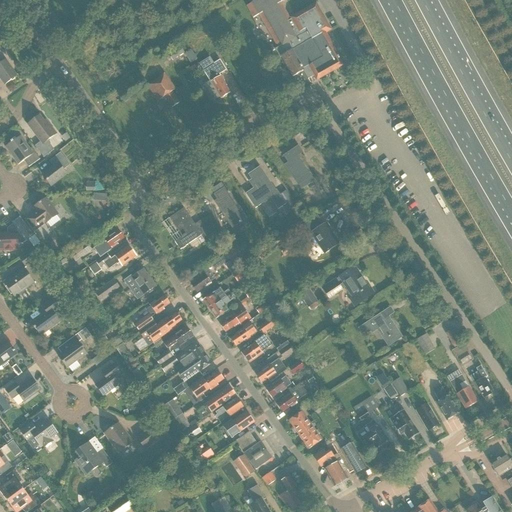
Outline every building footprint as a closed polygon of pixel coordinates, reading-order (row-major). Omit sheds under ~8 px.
[(254,17),(259,14),(277,45),(271,48),(273,51),(275,50),(286,68),(287,67),(292,77),(304,70),(307,76),(313,72),(317,79),(342,64),(324,33),(330,30),(316,5),(293,18),(291,19),(281,2),(284,0),(255,0),(253,1),(253,2),(247,6),(254,17)] [(152,68),(162,82),(175,73),(165,59),(152,68)] [(220,59),(203,69),(216,91),(217,90),(221,98),(229,93),(225,85),(226,85),(221,75),(227,72),(220,59)] [(0,78),(1,78),(5,85),(12,80),(11,79),(20,73),(16,75),(6,60),(0,64),(0,78)] [(157,101),(170,128),(189,119),(175,92),(157,101)] [(47,126),(40,116),(28,125),(41,142),(35,146),(44,157),(54,150),(47,141),(56,134),(49,124),(47,126)] [(70,138),(66,133),(62,136),(65,142),(70,138)] [(24,161),(28,167),(40,159),(32,148),(29,150),(20,137),(21,136),(13,141),(12,140),(10,142),(11,143),(5,147),(18,165),(24,161)] [(284,163),(288,169),(298,184),(301,189),(313,181),(310,176),(297,155),(301,152),(298,147),(284,156),(287,161),(284,163)] [(60,153),(49,161),(53,166),(42,175),(51,186),(67,175),(63,170),(70,165),(60,153)] [(274,190),(259,168),(249,175),(253,180),(250,181),(257,191),(248,197),(256,208),(261,204),(260,202),(269,196),(278,209),(286,204),(276,189),(274,190)] [(245,218),(225,188),(215,195),(219,200),(221,199),(223,202),(218,206),(232,227),(245,218)] [(295,205),(288,193),(282,197),(290,208),(295,205)] [(46,198),(34,207),(36,211),(26,219),(34,230),(45,223),(45,224),(58,215),(46,198)] [(184,208),(169,218),(182,236),(175,241),(180,249),(201,235),(205,241),(212,236),(201,220),(195,224),(184,208)] [(8,228),(7,228),(7,233),(0,233),(0,250),(18,250),(18,244),(22,243),(23,244),(34,236),(20,217),(12,223),(14,226),(8,231),(8,228)] [(340,243),(327,223),(320,227),(314,218),(301,226),(308,236),(311,234),(324,254),(340,243)] [(105,239),(94,248),(100,257),(112,249),(111,248),(117,244),(116,243),(125,236),(120,229),(111,236),(110,234),(104,238),(105,239)] [(76,261),(92,250),(87,243),(71,254),(76,261)] [(211,248),(218,257),(224,253),(217,244),(211,248)] [(136,257),(129,246),(111,259),(107,254),(89,267),(94,275),(102,270),(100,267),(105,263),(109,269),(119,262),(122,266),(136,257)] [(25,266),(37,257),(32,251),(20,259),(25,266)] [(234,256),(230,259),(236,267),(240,265),(246,260),(240,252),(234,256)] [(218,257),(210,263),(214,268),(228,259),(224,253),(218,257)] [(251,286),(259,281),(249,267),(241,272),(251,286)] [(368,287),(354,267),(339,277),(340,278),(336,281),(335,280),(322,288),(329,299),(348,286),(354,295),(351,297),(356,304),(374,293),(369,286),(368,287)] [(34,283),(24,269),(4,283),(15,297),(34,283)] [(138,300),(156,286),(144,269),(132,278),(131,276),(124,281),(128,287),(134,283),(136,285),(129,289),(138,300)] [(192,285),(197,293),(205,287),(206,288),(211,284),(210,282),(215,278),(210,272),(205,275),(204,274),(197,279),(198,280),(192,285)] [(237,272),(227,279),(231,284),(240,277),(237,272)] [(94,291),(100,300),(119,287),(113,278),(94,291)] [(220,288),(203,301),(209,310),(231,294),(228,290),(223,293),(220,288)] [(252,295),(247,289),(237,297),(241,303),(252,295)] [(301,294),(308,306),(316,301),(309,289),(301,294)] [(231,294),(209,310),(216,319),(227,310),(224,306),(222,303),(225,301),(227,304),(232,300),(234,298),(232,296),(231,294)] [(134,324),(140,332),(154,322),(150,317),(156,313),(157,315),(164,309),(163,308),(169,303),(170,302),(166,297),(165,298),(164,296),(156,302),(155,300),(149,304),(151,306),(146,309),(145,308),(138,313),(142,319),(134,324)] [(32,324),(41,336),(60,322),(59,320),(65,316),(53,298),(42,307),(46,313),(32,324)] [(226,320),(220,325),(225,332),(233,326),(234,328),(240,324),(241,325),(250,318),(243,308),(234,315),(233,313),(225,319),(226,320)] [(175,325),(182,320),(177,313),(168,319),(167,317),(161,321),(164,324),(158,328),(154,322),(140,332),(144,338),(149,335),(153,342),(166,333),(165,332),(168,330),(169,332),(176,326),(175,325)] [(388,345),(401,337),(391,322),(387,324),(380,314),(359,328),(364,335),(371,330),(372,332),(377,329),(388,345)] [(274,324),(269,317),(258,325),(263,332),(274,324)] [(238,332),(238,333),(230,339),(235,346),(243,340),(244,342),(250,338),(249,337),(256,332),(248,322),(243,326),(244,328),(238,332)] [(85,328),(66,343),(69,348),(58,356),(67,368),(86,354),(78,342),(81,340),(83,342),(91,336),(85,328)] [(193,337),(187,328),(170,339),(164,343),(168,349),(177,343),(180,346),(193,337)] [(450,330),(445,333),(449,340),(450,340),(454,347),(459,345),(450,330)] [(435,349),(427,334),(416,340),(425,355),(435,349)] [(254,342),(255,344),(242,353),(244,357),(244,359),(246,362),(248,362),(249,363),(263,354),(262,353),(272,346),(264,335),(254,342)] [(274,344),(279,352),(288,345),(290,344),(285,336),(274,344)] [(0,347),(0,366),(1,366),(3,369),(9,364),(7,362),(16,354),(7,342),(0,347)] [(290,344),(288,345),(279,352),(284,358),(294,350),(290,344)] [(179,373),(183,370),(205,354),(199,345),(186,353),(187,355),(181,359),(184,361),(175,368),(179,373)] [(168,350),(155,360),(159,365),(172,355),(168,350)] [(462,364),(470,359),(466,352),(457,357),(462,364)] [(92,360),(96,366),(104,360),(100,354),(92,360)] [(212,363),(205,354),(183,370),(179,373),(183,379),(193,372),(192,370),(196,368),(200,372),(212,363)] [(165,372),(178,362),(174,356),(160,366),(165,372)] [(285,370),(277,359),(269,365),(268,365),(262,369),(264,370),(256,376),(261,383),(269,377),(271,379),(276,375),(277,376),(285,370)] [(303,366),(299,360),(289,368),(293,373),(303,366)] [(106,378),(95,385),(103,396),(119,385),(114,378),(120,373),(114,364),(102,373),(106,378)] [(484,377),(487,375),(480,364),(480,365),(475,367),(477,371),(470,375),(474,383),(483,397),(491,393),(489,390),(492,389),(484,377)] [(446,377),(453,388),(465,408),(477,401),(458,370),(446,377)] [(223,378),(217,371),(209,377),(208,376),(204,379),(202,378),(196,382),(189,387),(196,397),(209,388),(210,389),(215,385),(214,384),(223,378)] [(192,377),(181,385),(184,390),(196,382),(192,377)] [(275,385),(267,390),(272,397),(273,397),(276,401),(283,396),(281,393),(287,389),(286,388),(291,385),(291,384),(286,377),(281,381),(280,379),(274,384),(275,385)] [(408,391),(400,378),(392,383),(400,396),(408,391)] [(40,390),(32,379),(19,388),(15,383),(5,390),(12,399),(18,394),(24,402),(40,390)] [(391,383),(384,388),(391,399),(398,394),(391,383)] [(297,404),(296,402),(307,394),(300,384),(289,392),(290,394),(284,398),(285,399),(277,405),(282,412),(290,406),(291,408),(297,404)] [(225,402),(235,396),(229,388),(206,404),(212,412),(225,402)] [(446,419),(458,412),(448,395),(446,396),(441,388),(434,392),(439,401),(436,402),(446,419)] [(0,396),(0,414),(1,415),(9,409),(0,396)] [(361,421),(369,416),(368,414),(378,407),(372,396),(354,408),(358,415),(358,416),(361,421)] [(244,408),(237,398),(223,408),(223,407),(216,412),(217,415),(215,416),(217,418),(226,411),(230,417),(244,408)] [(162,407),(167,415),(177,409),(172,401),(162,407)] [(428,431),(439,424),(427,404),(420,408),(417,402),(413,405),(428,431)] [(171,421),(181,415),(177,409),(167,415),(171,421)] [(404,432),(409,439),(418,433),(403,410),(393,416),(398,424),(394,427),(399,434),(404,432)] [(254,422),(246,412),(232,422),(231,421),(223,427),(231,438),(254,422)] [(288,421),(294,428),(307,419),(301,412),(288,421)] [(178,434),(190,425),(183,415),(171,423),(178,434)] [(294,428),(299,435),(316,422),(315,420),(310,423),(307,419),(294,428)] [(31,425),(21,432),(27,440),(33,435),(42,448),(53,440),(51,437),(56,433),(47,420),(35,430),(31,425)] [(367,433),(367,434),(360,438),(367,448),(374,444),(376,448),(388,440),(377,424),(376,424),(374,420),(365,426),(369,431),(367,433)] [(316,422),(299,435),(304,442),(317,433),(313,428),(318,424),(316,422)] [(133,443),(118,423),(104,434),(119,453),(133,443)] [(193,427),(183,434),(188,442),(198,435),(193,427)] [(151,428),(137,439),(145,450),(159,440),(151,428)] [(240,446),(239,447),(255,470),(272,458),(260,442),(257,444),(249,432),(236,441),(240,446)] [(317,433),(304,442),(309,449),(322,440),(317,433)] [(338,439),(331,443),(337,453),(343,462),(347,470),(349,473),(354,470),(356,473),(366,467),(351,443),(343,448),(338,439)] [(88,443),(76,452),(80,457),(75,461),(81,469),(81,471),(83,473),(85,474),(86,475),(103,463),(106,467),(112,463),(102,449),(96,453),(88,443)] [(209,447),(198,454),(203,462),(214,455),(209,447)] [(327,447),(314,457),(321,467),(324,465),(326,469),(325,469),(334,486),(347,478),(344,472),(347,470),(343,462),(337,453),(334,456),(327,447)] [(511,468),(511,464),(505,454),(490,463),(499,477),(508,471),(511,468)] [(255,471),(243,455),(235,461),(233,462),(245,479),(255,471)] [(1,460),(0,458),(0,473),(1,475),(0,476),(1,476),(12,468),(5,457),(1,460)] [(0,490),(0,491),(8,502),(24,490),(19,484),(23,482),(15,471),(3,480),(4,480),(4,479),(8,485),(0,490)] [(276,479),(271,472),(270,472),(261,478),(267,486),(276,479)] [(299,496),(294,488),(297,486),(289,475),(281,480),(288,491),(281,495),(282,495),(280,496),(285,504),(287,502),(292,510),(301,505),(297,497),(299,496)] [(249,506),(251,511),(270,511),(263,499),(265,497),(258,485),(248,491),(254,503),(249,506)] [(29,497),(24,490),(8,502),(15,511),(18,511),(25,507),(28,511),(30,511),(40,505),(32,494),(29,497)] [(129,494),(108,508),(111,511),(126,511),(137,505),(129,494)] [(481,510),(477,504),(473,507),(470,506),(467,508),(467,510),(466,511),(502,511),(493,496),(483,502),(485,507),(481,510)] [(225,498),(219,501),(225,511),(226,511),(232,509),(225,498)] [(438,511),(430,500),(418,509),(419,511),(438,511)]
